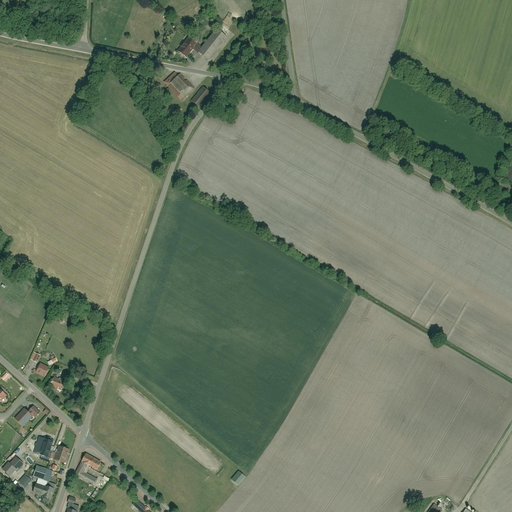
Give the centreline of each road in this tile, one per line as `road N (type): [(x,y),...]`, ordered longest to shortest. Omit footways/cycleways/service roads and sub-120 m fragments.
road 1 (residential): [(229,78),(183,142),(83,435)]
road 2 (residential): [(295,99),(511,223)]
road 3 (residential): [(84,50),(229,78)]
